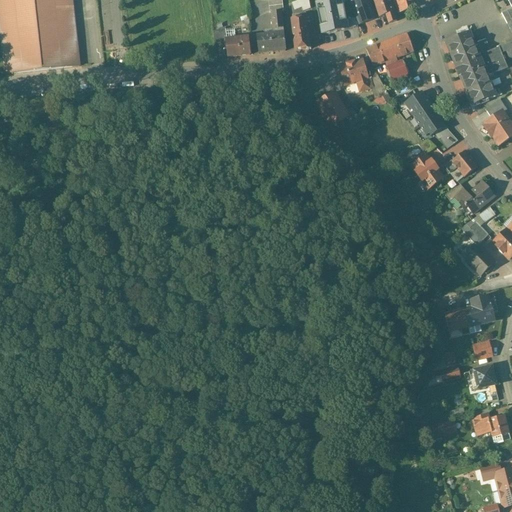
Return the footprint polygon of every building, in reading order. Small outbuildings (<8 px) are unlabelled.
[(0,0),(0,26),(5,75),(79,67),(71,0),(0,0)] [(281,0),(277,0),(268,1),(269,13),(281,12),(283,11),(281,0)] [(308,0),(301,0),(292,3),(295,11),(302,8),(303,12),(311,9),(308,0)] [(308,0),(311,9),(335,0),(308,0)] [(357,0),(351,2),(352,3),(359,24),(359,25),(378,18),(371,0),(357,0)] [(373,0),(379,18),(386,16),(388,24),(397,22),(389,0),(373,0)] [(412,0),(392,0),(397,14),(415,8),(412,0)] [(511,9),(511,8),(501,14),(507,24),(511,21),(511,9)] [(281,12),(271,13),(273,31),(283,30),(281,12)] [(306,19),(300,19),(300,18),(300,19),(293,20),(293,19),(292,19),(292,20),(291,20),(292,33),(293,38),(294,50),(302,49),(302,50),(311,49),(309,33),(308,33),(306,19)] [(355,23),(318,31),(321,47),(359,39),(355,23)] [(225,28),(213,32),(215,44),(226,42),(226,40),(227,40),(225,28)] [(274,35),(256,37),(258,54),(286,51),(283,30),(273,31),(274,35)] [(474,44),(469,33),(446,43),(472,105),(495,96),(490,83),(474,44)] [(406,35),(367,50),(367,51),(373,67),(385,63),(396,59),(413,52),(406,35)] [(227,40),(226,40),(226,42),(228,58),(250,56),(248,38),(227,40)] [(511,42),(499,48),(501,54),(511,49),(511,42)] [(499,48),(482,55),(477,43),(474,44),(490,83),(499,79),(497,73),(508,69),(501,54),(499,48)] [(396,59),(385,63),(391,81),(407,74),(403,61),(398,63),(396,59)] [(373,69),(365,71),(362,61),(339,67),(344,87),(357,83),(359,93),(373,89),(383,86),(373,69)] [(407,74),(391,81),(394,87),(410,81),(407,74)] [(383,86),(373,89),(375,97),(387,94),(383,86)] [(423,92),(404,104),(413,118),(431,106),(423,92)] [(334,93),(316,103),(322,113),(321,115),(323,119),(325,119),(329,125),(337,120),(339,122),(347,118),(349,117),(346,112),(334,93)] [(431,106),(413,118),(420,129),(439,117),(431,106)] [(352,109),(346,112),(349,117),(347,118),(352,126),(361,121),(352,109)] [(511,129),(501,113),(484,125),(483,126),(489,133),(490,133),(491,132),(500,145),(511,137),(511,129)] [(439,117),(420,129),(427,140),(446,128),(439,117)] [(436,148),(428,140),(418,145),(425,156),(436,148)] [(465,152),(455,160),(453,158),(443,166),(450,174),(457,182),(464,177),(464,178),(477,168),(465,152)] [(437,171),(427,157),(412,168),(428,190),(443,179),(437,171)] [(450,174),(443,166),(437,171),(443,179),(443,180),(450,174)] [(460,186),(445,197),(450,202),(455,199),(464,210),(465,210),(464,209),(467,207),(473,215),(474,214),(473,214),(493,198),(494,199),(494,198),(483,184),(468,196),(460,186)] [(474,218),(479,226),(496,215),(491,207),(474,218)] [(489,236),(476,223),(470,229),(471,230),(482,242),(489,236)] [(482,242),(471,230),(466,236),(473,243),(477,247),(482,242)] [(511,235),(510,234),(496,247),(508,260),(511,256),(511,235)] [(473,243),(468,247),(468,250),(473,254),(479,248),(477,247),(473,243)] [(481,277),(494,264),(488,258),(479,248),(473,254),(467,260),(466,261),(481,277)] [(468,250),(463,254),(463,257),(467,260),(473,254),(468,250)] [(472,309),(464,311),(469,328),(494,322),(488,298),(471,302),(472,309)] [(464,311),(445,316),(449,333),(469,328),(464,311)] [(492,356),(488,343),(473,347),(478,361),(492,356)] [(456,365),(453,354),(440,357),(433,371),(456,365)] [(492,368),(474,372),(478,390),(496,386),(492,368)] [(460,378),(458,369),(440,373),(443,383),(460,378)] [(488,410),(472,414),(473,420),(487,416),(488,420),(490,420),(488,410)] [(473,420),(475,428),(477,428),(479,435),(477,436),(477,437),(491,433),(494,445),(503,442),(501,436),(509,434),(504,417),(490,420),(488,420),(487,416),(473,420)] [(453,421),(432,427),(435,439),(456,434),(453,421)] [(498,465),(480,470),(483,482),(489,480),(488,477),(494,476),(494,475),(501,473),(498,465)] [(511,470),(501,473),(494,475),(494,476),(499,492),(511,488),(511,470)] [(511,488),(499,492),(503,509),(511,506),(511,488)]
